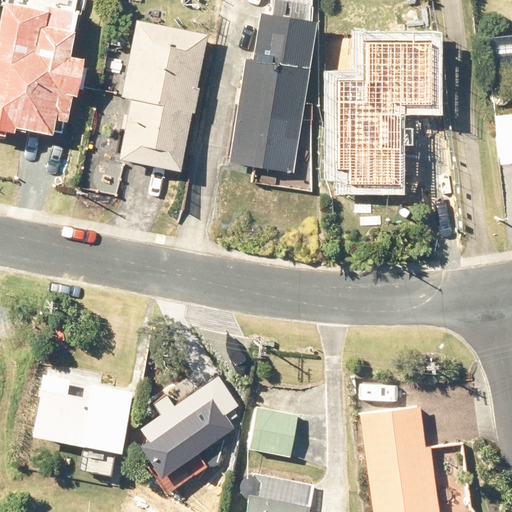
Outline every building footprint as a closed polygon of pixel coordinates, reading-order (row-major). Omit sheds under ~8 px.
[(269,0),(269,8),(309,8),(308,0),(269,0)] [(77,69),(79,62),(65,60),(71,34),(65,33),(69,14),(41,8),(40,13),(0,4),(0,133),(10,135),(11,130),(47,137),(48,131),(60,133),(67,97),(72,98),(73,90),(80,91),(84,70),(77,69)] [(241,61),(226,164),(291,173),(313,23),(258,15),(251,63),(241,61)] [(133,22),(117,98),(127,100),(121,130),(118,130),(112,155),(115,156),(114,161),(176,174),(188,114),(191,114),(196,90),(193,89),(204,37),(133,22)] [(81,30),(81,42),(89,43),(90,30),(81,30)] [(341,84),(322,103),(373,152),(408,116),(436,57),(388,34),(367,79),(357,69),(342,85),(341,84)] [(511,115),(492,117),(497,166),(511,164),(511,115)] [(158,416),(137,430),(145,442),(135,449),(157,481),(231,429),(225,421),(235,414),(230,408),(236,404),(212,369),(197,379),(200,384),(168,407),(160,397),(150,404),(158,416)] [(130,406),(128,406),(130,393),(89,386),(86,400),(63,396),(66,381),(40,377),(29,439),(117,455),(123,425),(126,426),(130,406)] [(417,407),(358,414),(369,511),(435,511),(429,459),(423,460),(417,407)] [(260,453),(258,461),(272,464),(274,456),(286,458),(295,416),(254,408),(246,450),(260,453)] [(306,511),(311,485),(251,474),(251,476),(249,476),(245,477),(242,479),(239,481),(238,485),(237,488),(237,492),(239,495),(241,498),(244,500),(246,501),(244,511),(306,511)]
